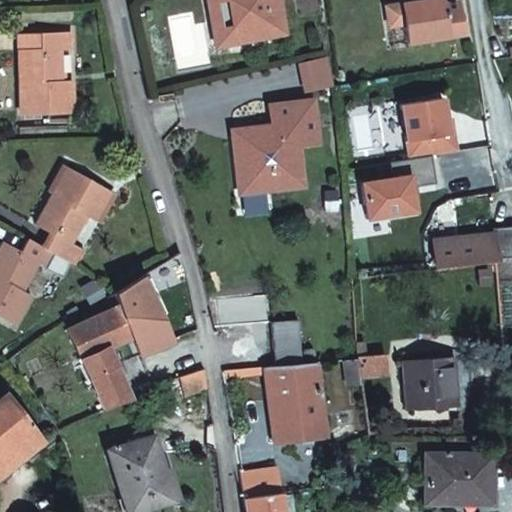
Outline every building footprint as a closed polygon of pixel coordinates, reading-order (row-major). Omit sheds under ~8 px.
[(205,0),(210,26),(221,24),(224,39),(247,34),(248,38),(282,32),(275,0),(205,0)] [(439,0),(406,0),(398,2),(384,3),(386,18),(400,16),(404,41),(459,32),(454,0),(451,0),(440,2),(439,0)] [(221,24),(210,26),(214,45),(248,38),(247,34),(224,39),(221,24)] [(73,35),(43,37),(43,52),(23,53),(26,118),(76,117),(75,85),(64,85),(63,52),(74,52),(73,35)] [(43,52),(43,37),(22,38),(23,53),(43,52)] [(234,139),(240,191),(300,184),(295,144),(315,142),(310,101),(270,105),(272,128),(270,128),(270,126),(268,123),(265,121),(262,121),(259,122),(256,124),(255,126),(254,128),(255,136),(234,139)] [(233,130),(234,139),(255,136),(254,128),(233,130)] [(45,251),(54,256),(71,266),(80,251),(69,245),(85,218),(96,224),(112,195),(67,169),(34,226),(52,237),(45,251)] [(491,260),(489,233),(429,240),(432,268),(492,262),(491,260)] [(45,251),(28,241),(20,254),(3,245),(0,249),(0,318),(14,327),(30,299),(20,293),(35,265),(46,271),(54,256),(45,251)] [(179,254),(168,260),(153,269),(161,283),(184,274),(179,254)] [(507,258),(491,260),(492,262),(492,265),(494,285),(509,283),(507,258)] [(173,340),(140,277),(115,291),(111,294),(116,304),(129,336),(136,352),(173,340)] [(268,293),(216,298),(218,324),(270,320),(268,293)] [(129,336),(116,304),(67,328),(81,357),(72,362),(82,385),(92,380),(105,407),(129,397),(104,349),(110,346),(129,336)] [(298,318),(270,320),(274,364),(302,362),(298,318)] [(118,361),(136,352),(129,336),(110,346),(118,361)] [(405,407),(455,404),(451,356),(400,360),(405,407)] [(274,364),(222,369),(224,379),(264,376),(271,443),(322,437),(314,361),(302,362),(274,364)] [(182,376),(187,394),(206,387),(204,368),(182,376)] [(0,471),(39,439),(4,395),(0,398),(0,471)] [(130,511),(172,500),(164,474),(153,435),(106,449),(124,511),(130,511)] [(486,501),(486,482),(486,452),(422,452),(422,502),(486,501)] [(277,466),(239,471),(243,497),(280,492),(277,466)] [(281,494),(280,492),(243,497),(245,511),(293,511),(291,493),(281,494)]
